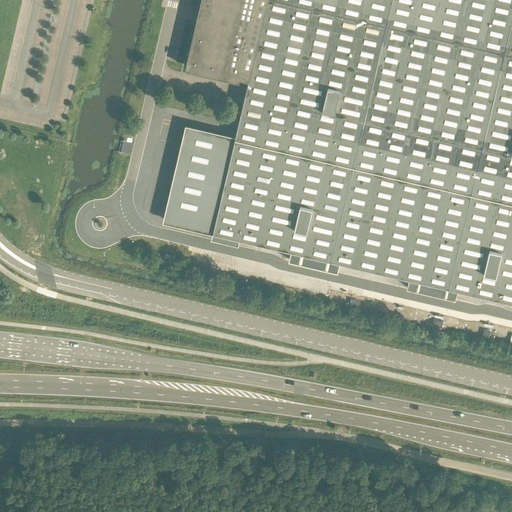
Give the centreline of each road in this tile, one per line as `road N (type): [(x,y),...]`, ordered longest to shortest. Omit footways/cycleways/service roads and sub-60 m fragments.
road 1 (primary): [(511,429),(242,377),(0,345)]
road 2 (primary): [(0,384),(230,401),(511,452)]
road 3 (tertiary): [(511,382),(69,278)]
road 4 (track): [(333,434),(0,424)]
road 5 (unclassified): [(511,478),(333,434)]
